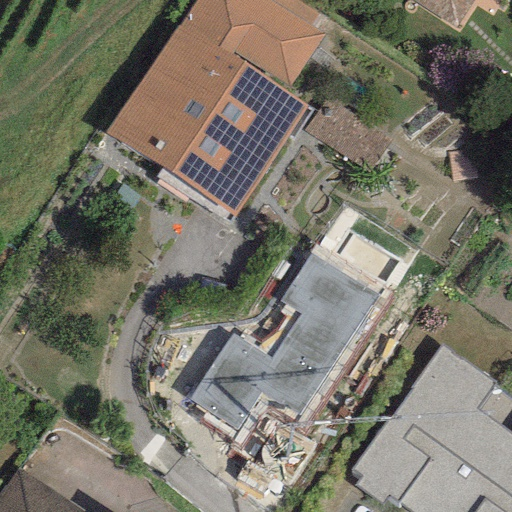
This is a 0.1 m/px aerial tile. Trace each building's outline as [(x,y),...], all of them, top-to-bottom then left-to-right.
[(192,0),(103,133),(232,219),(307,107),(303,105),(229,55),(232,50),(287,87),(322,36),(307,26),(315,14),(294,0),(192,0)] [(408,0),(454,29),(472,0),(408,0)] [(374,296),(309,254),(278,302),(298,315),(270,358),(230,333),(187,399),(235,431),(260,394),(295,417),(374,296)] [(511,511),(511,398),(438,347),(351,472),(359,478),(354,485),(380,503),(384,497),(406,511),(511,511)] [(79,511),(15,469),(0,491),(0,511),(79,511)]
